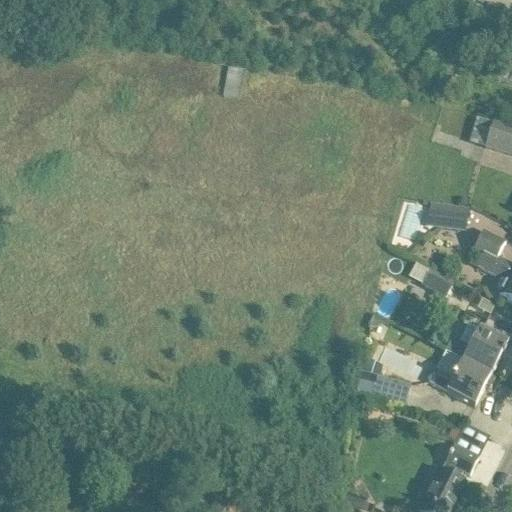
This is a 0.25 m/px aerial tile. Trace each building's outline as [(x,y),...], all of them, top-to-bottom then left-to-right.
[(511,46),(501,43),(498,55),(503,56),(503,58),(511,60),(511,46)] [(485,149),(511,157),(511,131),(492,125),(491,127),(476,122),(470,142),(485,147),(485,149)] [(465,233),(468,210),(442,206),(439,230),(465,233)] [(499,298),(508,303),(511,305),(511,266),(497,260),(505,245),(483,233),(471,256),(481,261),(478,267),(507,282),(499,298)] [(451,288),(427,275),(426,276),(414,269),(409,277),(421,284),(420,287),(445,300),(451,288)] [(445,353),(462,362),(491,377),(507,346),(496,340),(498,335),(484,327),(481,332),(479,331),(468,326),(458,344),(452,341),(445,353)] [(474,409),(491,377),(462,362),(452,382),(434,372),(428,385),(474,409)] [(360,374),(357,386),(354,395),(404,409),(410,388),(360,374)] [(394,416),(374,411),(373,412),(364,410),(361,425),(370,427),(369,430),(390,435),(394,416)] [(453,449),(445,465),(441,472),(437,470),(428,486),(432,488),(419,511),(452,511),(466,485),(459,481),(463,474),(470,478),(478,462),(453,449)] [(133,501),(146,477),(127,467),(114,491),(133,501)] [(240,511),(243,509),(241,508),(249,498),(233,484),(225,494),(224,494),(209,511),(240,511)] [(342,493),(338,505),(358,511),(372,511),(374,507),(366,505),(367,501),(342,493)] [(127,511),(129,509),(108,499),(101,511),(127,511)]
